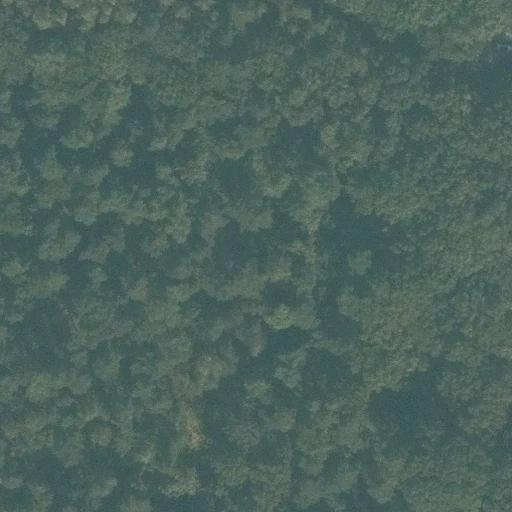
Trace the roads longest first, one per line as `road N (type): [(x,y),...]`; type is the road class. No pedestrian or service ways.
road 1 (track): [(482,241),(460,68)]
road 2 (track): [(245,511),(320,398)]
